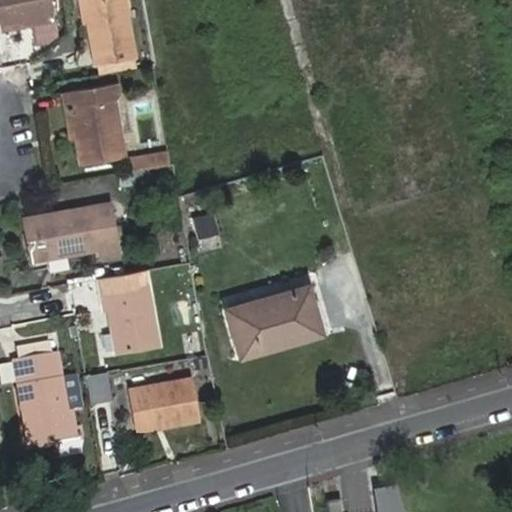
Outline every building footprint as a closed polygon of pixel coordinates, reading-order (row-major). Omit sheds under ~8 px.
[(0,0),(0,19),(22,15),(30,14),(31,22),(33,22),(56,17),(52,0),(0,0)] [(79,0),(83,20),(88,20),(85,0),(79,0)] [(85,0),(88,20),(96,63),(134,56),(123,0),(85,0)] [(298,0),(350,201),(457,174),(412,0),(298,0)] [(22,15),(0,19),(0,22),(1,27),(31,22),(30,14),(22,15)] [(58,30),(56,17),(33,22),(35,35),(58,30)] [(134,56),(96,63),(97,72),(135,66),(134,56)] [(70,108),(75,132),(80,164),(122,157),(112,98),(116,95),(114,84),(94,87),(62,92),(65,108),(70,108)] [(69,133),(75,132),(70,108),(65,108),(69,133)] [(164,149),(133,153),(135,171),(167,167),(164,149)] [(21,219),(28,254),(57,249),(58,256),(97,249),(98,258),(118,256),(110,203),(21,219)] [(188,218),(195,239),(217,232),(210,210),(188,218)] [(425,300),(474,287),(458,227),(409,240),(425,300)] [(57,249),(28,254),(28,261),(58,256),(57,249)] [(380,314),(415,303),(402,259),(367,270),(380,314)] [(111,309),(114,329),(105,331),(109,353),(156,345),(147,286),(98,295),(101,310),(111,309)] [(319,333),(311,305),(307,290),(232,311),(244,355),(319,333)] [(321,301),(311,305),(319,333),(329,329),(321,301)] [(72,314),(57,316),(60,340),(75,339),(72,314)] [(68,440),(63,410),(56,374),(52,351),(10,358),(26,447),(68,440)] [(56,374),(63,410),(78,408),(71,372),(56,374)] [(109,401),(105,373),(84,377),(89,405),(109,401)] [(130,389),(136,425),(161,422),(161,425),(198,419),(190,378),(130,389)] [(402,511),(393,488),(378,490),(380,511),(402,511)] [(340,511),(339,499),(328,501),(329,511),(340,511)]
